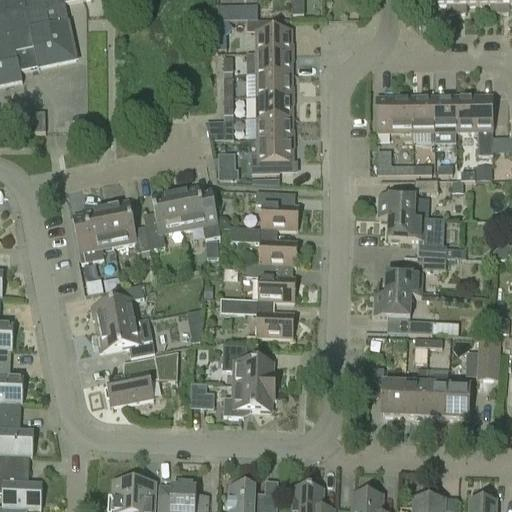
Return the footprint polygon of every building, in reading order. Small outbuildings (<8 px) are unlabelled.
[(0,0),(0,89),(22,85),(20,76),(76,64),(66,15),(60,17),(58,9),(64,8),(92,2),(92,0),(0,0)] [(455,0),(433,0),(434,10),(447,10),(447,17),(456,17),(456,10),(455,0)] [(455,0),(456,10),(456,17),(465,17),(465,10),(478,10),(477,0),(455,0)] [(477,0),(478,10),(490,10),(491,17),(499,17),(499,10),(499,0),(477,0)] [(511,0),(499,0),(499,10),(499,17),(508,17),(508,9),(511,9),(511,0)] [(230,11),(218,11),(218,26),(228,26),(230,25),(230,11)] [(287,25),(247,26),(247,36),(256,36),(256,58),(291,58),(291,36),(287,36),(287,25)] [(227,40),(217,40),(218,55),(226,55),(227,40)] [(291,58),(256,58),(256,80),(291,80),(291,58)] [(233,62),(224,62),(224,76),(233,76),(233,62)] [(291,80),(256,80),(256,102),(268,102),(292,101),(291,80)] [(224,83),(224,102),(233,102),(233,83),(224,83)] [(268,102),(256,102),(257,123),(292,123),(292,101),(268,102)] [(477,102),(455,102),(456,132),(456,137),(478,137),(478,161),(492,161),(491,101),(477,102)] [(224,102),(224,120),(233,120),(233,102),(224,102)] [(390,103),(376,103),(376,138),(390,138),(412,138),(412,115),(412,102),(390,103)] [(434,102),(412,102),(412,115),(412,138),(413,138),(430,137),(434,137),(434,102)] [(455,102),(434,102),(434,137),(456,137),(456,132),(455,102)] [(45,116),(29,116),(29,136),(45,136),(45,116)] [(292,123),(257,123),(257,145),(292,144),(292,123)] [(234,126),(224,126),(224,145),(234,145),(234,126)] [(253,157),(251,161),(251,179),(279,179),(279,167),(292,167),(292,144),(257,145),(257,157),(253,157)] [(391,156),(376,157),(377,181),(413,180),(413,171),(391,171),(391,156)] [(452,170),(438,171),(438,179),(452,179),(452,170)] [(476,170),(476,184),(491,184),(491,170),(476,170)] [(431,171),(413,171),(413,180),(431,180),(431,171)] [(218,176),(218,186),(238,186),(238,176),(235,176),(218,176)] [(475,176),(461,176),(461,185),(475,185),(475,176)] [(434,185),(414,186),(414,198),(438,198),(438,185),(435,185),(434,185)] [(453,186),(453,196),(463,196),(463,186),(453,186)] [(198,192),(175,196),(182,235),(202,232),(205,244),(220,241),(214,212),(211,194),(199,196),(198,192)] [(155,223),(144,225),(145,232),(149,255),(166,252),(163,239),(182,235),(175,196),(151,201),(155,223)] [(256,197),(255,210),(261,210),(270,210),(271,198),(256,197)] [(379,200),(378,223),(388,223),(414,224),(414,223),(415,202),(379,200)] [(128,205),(105,209),(113,252),(136,247),(137,258),(149,255),(145,232),(133,234),(128,205)] [(84,219),(72,222),(77,245),(81,269),(103,264),(101,254),(113,252),(105,209),(83,214),(84,219)] [(261,225),(260,234),(271,234),(285,235),(297,236),(298,225),(298,212),(294,211),(270,210),(261,210),(261,225)] [(220,221),(220,231),(230,232),(230,225),(227,222),(220,221)] [(388,223),(387,245),(418,246),(417,262),(422,263),(446,264),(465,264),(466,254),(447,254),(447,252),(443,251),(444,224),(414,223),(414,224),(388,223)] [(230,233),(230,247),(260,248),(260,246),(260,234),(230,233)] [(260,248),(259,270),(267,270),(296,272),(297,247),(260,246),(260,248)] [(422,263),(421,275),(445,276),(446,264),(422,263)] [(247,270),(246,283),(258,283),(257,306),(294,307),(295,283),(267,282),(267,270),(259,270),(247,270)] [(385,299),(410,300),(410,301),(421,302),(422,279),(386,277),(385,299)] [(100,285),(86,288),(88,299),(102,297),(100,285)] [(121,307),(91,312),(95,335),(137,327),(133,304),(144,302),(142,290),(121,294),(118,295),(121,307)] [(204,291),(204,303),(212,303),(212,291),(204,291)] [(375,299),(374,321),(386,322),(410,323),(410,301),(410,300),(385,299),(375,299)] [(0,355),(12,356),(13,330),(0,329),(0,302),(2,303),(0,302),(0,355)] [(221,305),(221,319),(257,320),(257,318),(257,306),(221,305)] [(257,320),(256,342),(293,343),(294,319),(257,318),(257,320)] [(496,321),(496,337),(507,337),(507,322),(496,321)] [(137,327),(95,335),(99,357),(129,351),(132,363),(155,359),(152,347),(148,325),(137,327)] [(409,327),(409,339),(428,339),(432,340),(451,340),(456,341),(457,329),(431,328),(409,327)] [(200,337),(191,339),(192,347),(200,345),(200,337)] [(413,344),(413,352),(428,352),(428,345),(413,344)] [(476,383),(476,385),(498,386),(500,345),(478,344),(477,359),(476,383)] [(428,345),(428,352),(441,353),(441,346),(428,345)] [(223,350),(222,376),(233,376),(232,391),(274,392),(275,380),(273,380),(273,368),(246,367),(247,351),(223,350)] [(0,407),(18,408),(18,409),(22,409),(23,383),(9,382),(12,356),(0,355),(0,407)] [(129,380),(106,384),(111,412),(153,404),(150,387),(159,385),(155,363),(127,368),(129,380)] [(371,374),(371,383),(384,384),(384,375),(371,374)] [(403,416),(403,423),(425,423),(426,404),(426,389),(427,377),(427,375),(418,375),(417,389),(405,389),(403,416)] [(383,388),(381,422),(403,423),(403,416),(405,389),(383,388)] [(190,389),(189,413),(201,413),(202,390),(190,389)] [(426,404),(425,423),(446,424),(448,390),(426,389),(426,404)] [(448,390),(446,424),(468,425),(470,391),(448,390)] [(224,403),(224,421),(244,422),(244,415),(250,416),(271,416),(271,405),(274,405),(274,392),(232,391),(232,403),(224,403)] [(0,460),(26,461),(26,462),(32,462),(33,436),(16,436),(18,409),(22,409),(18,409),(18,408),(0,407),(0,460)] [(0,500),(3,501),(2,511),(40,511),(42,490),(27,489),(28,462),(32,462),(26,462),(26,461),(0,460),(0,500)] [(108,502),(107,511),(154,511),(156,488),(147,487),(113,486),(112,503),(108,502)] [(159,506),(158,511),(207,511),(208,501),(196,501),(196,493),(193,493),(193,489),(179,489),(178,492),(171,492),(171,507),(159,506)] [(229,491),(228,511),(277,511),(265,511),(265,506),(254,506),(255,492),(229,491)] [(294,494),(293,511),(321,511),(322,495),(294,494)] [(354,500),(353,511),(381,511),(381,502),(354,500)] [(413,503),(413,511),(444,511),(445,505),(413,503)]
